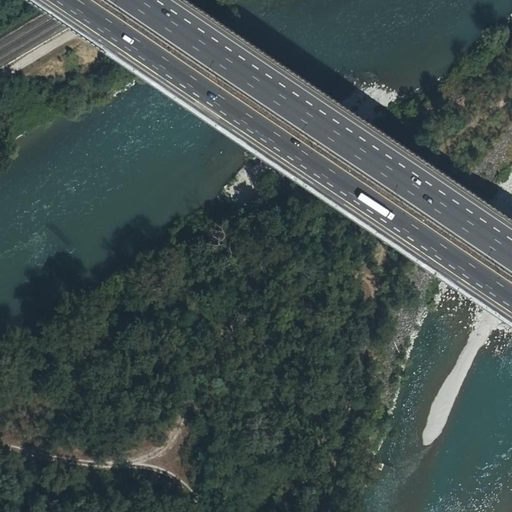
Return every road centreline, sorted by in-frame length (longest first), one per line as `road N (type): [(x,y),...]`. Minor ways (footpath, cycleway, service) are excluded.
road 1 (motorway): [(66,0),(511,301)]
road 2 (track): [(0,446),(130,464),(163,450),(182,422),(191,377),(208,346),(289,290),(352,271),(389,239)]
road 3 (motorway): [(429,196),(140,0)]
road 4 (track): [(319,511),(389,239)]
road 5 (track): [(0,75),(127,0)]
